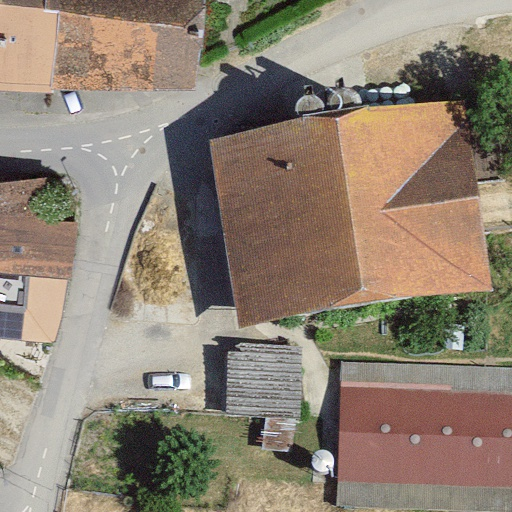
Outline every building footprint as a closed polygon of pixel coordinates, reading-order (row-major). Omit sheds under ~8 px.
[(0,0),(0,54),(75,69),(213,47),(205,0),(0,0)] [(464,110),(215,150),(247,332),(494,296),(464,110)] [(46,174),(0,175),(0,475),(13,467),(66,277),(80,220),(44,219),(46,174)] [(300,414),(303,346),(237,343),(234,411),(300,414)] [(511,372),(345,372),(345,482),(511,482),(511,372)]
